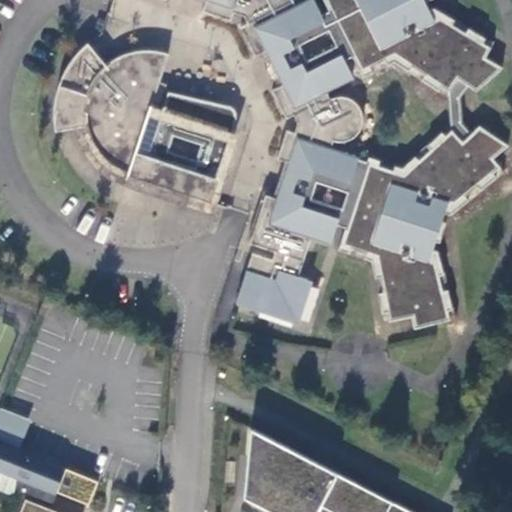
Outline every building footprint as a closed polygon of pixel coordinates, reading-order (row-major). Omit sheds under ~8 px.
[(464,90),(511,68),(511,63),(457,24),(446,0),(234,0),(238,1),(237,0),(303,0),(251,24),(287,102),(295,108),(355,80),(344,58),(406,67),(439,91),(458,132),(464,90)] [(211,201),(235,109),(167,92),(162,109),(151,106),(162,63),(74,40),(51,128),(134,150),(126,178),(211,201)] [(283,165),(267,227),(331,244),(341,242),(344,245),(380,254),(392,320),(410,317),(412,328),(450,321),(451,316),(438,245),(446,214),(454,213),(500,174),(497,156),(505,149),(482,123),(463,138),(441,133),(401,166),(398,166),(284,137),(281,152),(283,165)] [(274,278),(245,270),(234,308),(297,325),(311,277),(298,273),(306,244),(285,238),(274,278)] [(404,511),(258,433),(250,501),(269,511),(404,511)] [(0,442),(0,473),(56,497),(67,471),(0,442)] [(0,492),(14,498),(11,511),(21,511),(26,501),(49,511),(56,497),(0,473),(0,492)] [(21,511),(51,511),(49,511),(26,501),(21,511)]
